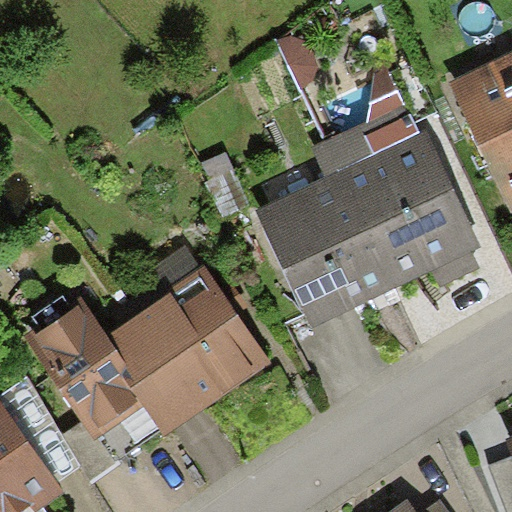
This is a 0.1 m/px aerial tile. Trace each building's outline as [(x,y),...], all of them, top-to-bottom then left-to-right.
[(511,38),(433,78),(491,199),(511,188),(511,38)] [(313,171),(237,210),(295,323),(415,262),(426,284),(463,265),(455,248),(469,240),(408,121),(362,145),(352,127),(303,152),(313,171)] [(222,164),(194,179),(212,214),(240,199),(222,164)] [(72,290),(15,326),(75,420),(55,433),(86,481),(111,465),(90,431),(132,404),(150,432),(257,364),(194,265),(95,327),(72,290)] [(0,415),(0,511),(15,511),(51,487),(0,415)] [(511,423),(494,431),(503,454),(511,476),(511,423)] [(511,511),(511,476),(503,454),(480,463),(499,511),(511,511)] [(367,511),(407,511),(395,494),(367,511)] [(440,511),(432,497),(407,511),(440,511)]
